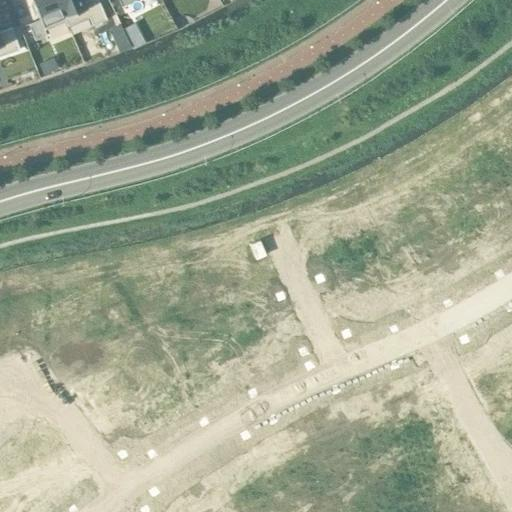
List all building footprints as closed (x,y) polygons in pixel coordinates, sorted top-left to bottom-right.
[(30,0),(39,19),(27,24),(34,40),(46,35),(44,30),(65,21),(67,27),(68,26),(56,0),(30,0)] [(56,0),(68,26),(88,18),(91,26),(106,19),(97,0),(84,0),(83,1),(82,0),(56,0)] [(0,55),(19,50),(11,27),(0,30),(0,55)] [(511,151),(490,169),(511,194),(511,145),(509,148),(511,151)] [(372,226),(337,242),(344,257),(337,260),(357,306),(387,293),(380,279),(383,278),(381,273),(390,269),(392,274),(393,273),(372,226)] [(265,255),(259,241),(250,245),(256,259),(265,255)] [(511,334),(507,326),(487,338),(501,363),(489,369),(502,391),(511,385),(511,380),(509,376),(511,374),(511,334)] [(413,375),(390,385),(412,434),(446,419),(435,393),(423,398),(413,375)] [(377,419),(366,424),(377,450),(412,434),(390,385),(367,396),(377,419)] [(288,433),(262,445),(280,486),(306,475),(288,433)] [(473,441),(428,466),(439,486),(484,461),(473,441)] [(484,461),(439,486),(450,505),(494,480),(484,461)] [(225,462),(204,475),(227,511),(245,511),(265,500),(249,476),(239,483),(225,462)] [(227,511),(204,475),(183,489),(197,510),(193,511),(227,511)] [(494,480),(450,505),(453,511),(480,511),(505,499),(494,480)] [(384,482),(377,486),(382,497),(390,493),(384,482)] [(511,511),(505,499),(480,511),(511,511)]
